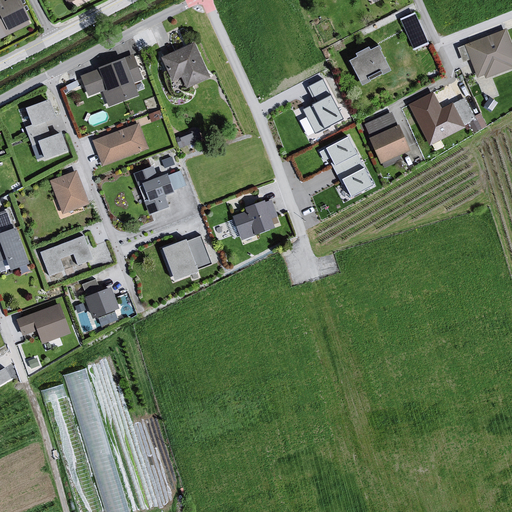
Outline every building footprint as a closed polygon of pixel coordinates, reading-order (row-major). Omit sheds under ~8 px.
[(1,0),(0,0),(0,30),(5,39),(32,27),(18,0),(12,0),(4,4),(1,0)] [(428,43),(414,11),(400,18),(414,49),(428,43)] [(511,43),(507,31),(464,47),(477,80),(484,77),(485,80),(511,71),(511,43)] [(193,45),(160,60),(172,82),(182,79),(187,91),(209,80),(193,45)] [(355,58),(348,62),(360,87),(393,73),(378,47),(370,52),(368,48),(354,56),(355,58)] [(132,56),(80,78),(88,97),(101,92),(104,104),(108,104),(110,108),(138,97),(133,85),(142,81),(132,56)] [(343,117),(322,77),(307,85),(315,100),(302,107),(315,132),(343,117)] [(432,94),(408,107),(429,148),(464,130),(475,121),(464,99),(440,110),(432,94)] [(51,100),(25,110),(32,128),(25,129),(39,164),(43,162),(43,165),(70,156),(61,134),(50,137),(44,123),(56,119),(51,100)] [(140,124),(92,143),(102,169),(149,152),(140,124)] [(398,127),(368,140),(380,167),(410,153),(398,127)] [(179,145),(203,138),(200,128),(176,134),(179,145)] [(373,183),(347,134),(325,146),(351,195),(373,183)] [(89,203),(76,169),(49,179),(62,213),(89,203)] [(154,169),(133,175),(144,206),(148,217),(167,208),(164,200),(165,198),(174,195),(172,193),(187,188),(181,173),(167,178),(166,176),(157,180),(154,169)] [(243,215),(232,219),(240,243),(272,231),(277,226),(271,203),(267,205),(266,202),(241,210),(243,215)] [(8,211),(0,213),(0,265),(6,263),(8,271),(28,264),(8,211)] [(87,238),(40,254),(49,279),(64,273),(61,260),(74,256),(77,268),(93,261),(87,238)] [(185,242),(160,252),(173,283),(198,274),(197,271),(212,266),(201,239),(186,244),(185,242)] [(97,277),(83,280),(84,288),(98,286),(97,277)] [(110,289),(83,299),(90,316),(97,319),(117,311),(110,289)] [(60,307),(15,322),(18,332),(23,335),(35,332),(41,344),(70,335),(60,307)] [(106,511),(127,511),(88,366),(64,372),(67,384),(84,380),(86,388),(84,388),(85,392),(75,395),(106,511)] [(0,388),(12,381),(5,370),(0,372),(0,388)] [(81,511),(101,511),(63,381),(45,386),(62,442),(61,442),(81,511)]
